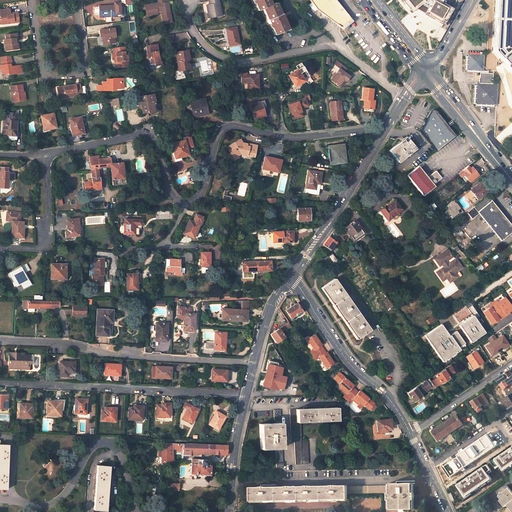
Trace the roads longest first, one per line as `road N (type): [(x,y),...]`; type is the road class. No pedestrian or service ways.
road 1 (residential): [(253,361),(108,355),(64,341),(0,339)]
road 2 (residential): [(246,396),(0,385)]
road 3 (residential): [(137,511),(116,446),(96,442),(60,495),(44,504),(0,499)]
road 4 (unknown): [(231,483),(431,474)]
road 5 (residential): [(32,0),(42,78),(87,72),(76,0)]
road 6 (residential): [(288,276),(408,432)]
road 7 (residential): [(191,200),(169,191),(147,133),(47,154)]
road 8 (residential): [(337,47),(249,60),(215,54),(199,41),(186,0)]
road 9 (tertiary): [(288,276),(386,125)]
road 10 (residential): [(286,137),(223,127),(191,200)]
road 11 (unknown): [(343,276),(393,357),(390,398)]
road 12 (residential): [(47,154),(47,241),(33,249),(0,247)]
road 13 (residential): [(408,432),(511,362)]
